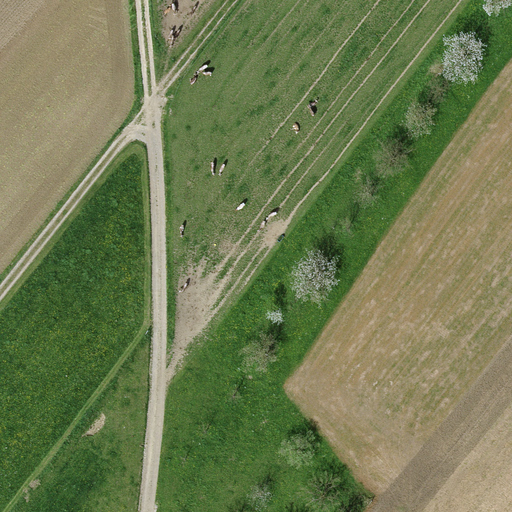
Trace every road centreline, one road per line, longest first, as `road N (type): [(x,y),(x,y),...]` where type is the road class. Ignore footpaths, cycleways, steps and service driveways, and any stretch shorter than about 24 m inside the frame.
road 1 (track): [(143,0),(159,229),(146,511)]
road 2 (track): [(0,290),(233,0)]
